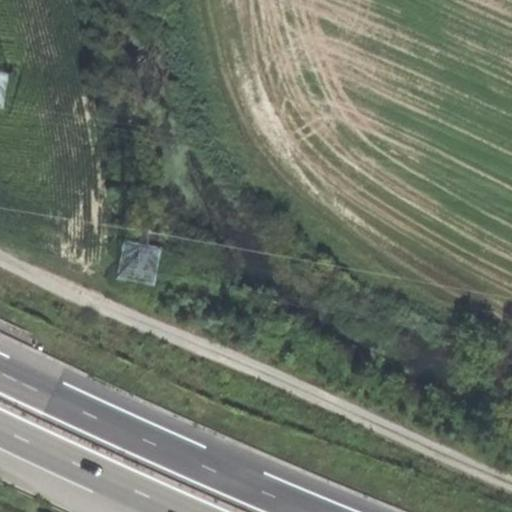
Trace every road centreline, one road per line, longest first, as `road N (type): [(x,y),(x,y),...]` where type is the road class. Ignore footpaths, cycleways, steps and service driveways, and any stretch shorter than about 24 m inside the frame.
road 1 (track): [(511,478),(156,333),(0,259)]
road 2 (trunk): [(310,511),(0,372)]
road 3 (trunk): [(0,427),(181,511)]
